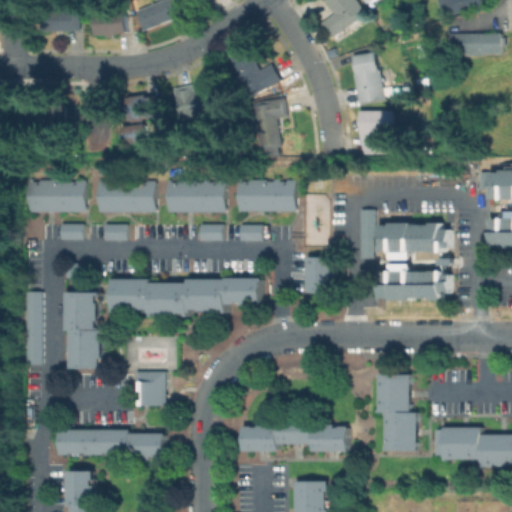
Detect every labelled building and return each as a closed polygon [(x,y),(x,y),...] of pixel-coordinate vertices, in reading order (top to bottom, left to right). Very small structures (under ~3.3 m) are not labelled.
[(179,0),(185,15),(147,30),(145,27),(146,27),(139,9),(163,0),(179,0)] [(360,0),(368,12),(333,37),(322,21),(336,12),(328,0),(360,0)] [(484,0),(486,4),(451,14),(447,0),(484,0)] [(98,7),(99,13),(129,11),(130,32),(117,33),(118,36),(110,36),(110,33),(99,34),(98,15),(90,16),(90,7),(98,7)] [(85,9),(85,29),(46,29),(46,9),(85,9)] [(504,32),(504,36),(508,36),(508,45),(504,45),(504,52),(485,52),(485,54),(470,54),(470,53),(451,53),(451,45),(447,45),(447,36),(451,36),(451,32),(504,32)] [(251,47),(263,69),(275,63),(284,79),(254,95),(233,56),(251,47)] [(388,98),(362,103),(356,73),(360,72),(357,54),(379,50),(388,98)] [(195,83),(197,90),(221,85),(227,109),(185,119),(179,96),(177,87),(195,83)] [(150,93),(150,96),(163,94),(166,115),(134,119),(131,96),(150,93)] [(285,145),(263,149),(256,101),(288,96),(291,115),(280,117),(285,145)] [(70,97),(70,131),(68,131),(68,138),(44,138),(45,131),(31,131),(31,126),(25,126),(25,116),(31,116),(31,111),(49,111),(49,97),(70,97)] [(408,112),(407,134),(397,134),(395,152),(366,152),(363,121),(364,110),(398,109),(398,112),(408,112)] [(126,143),(149,141),(147,123),(124,125),(126,143)] [(511,167),(511,197),(491,197),(491,167),(511,167)] [(29,178),(87,178),(87,210),(29,210),(29,178)] [(169,178),(226,178),(226,210),(169,210),(169,178)] [(238,178),(296,178),(296,210),(238,210),(238,178)] [(99,179),(157,179),(157,211),(99,211),(99,179)] [(492,216),(505,217),(506,202),(493,202),(492,216)] [(380,208),(380,257),(363,258),(363,208),(380,208)] [(511,212),(511,246),(492,246),(492,212),(511,212)] [(456,221),(456,253),(387,253),(387,221),(456,221)] [(61,222),(84,222),(84,238),(61,238),(61,222)] [(105,223),(128,223),(128,239),(105,239),(105,223)] [(201,223),(223,223),(223,239),(201,239),(201,223)] [(240,223),(263,223),(263,239),(240,239),(240,223)] [(307,291),(334,292),(334,256),(308,255),(307,291)] [(452,267),(451,299),(379,299),(380,267),(452,267)] [(114,277),(152,278),(152,281),(189,281),(189,277),(227,278),(227,276),(263,276),(262,303),(227,303),(227,311),(189,311),(189,315),(151,315),(151,311),(113,311),(114,277)] [(42,364),(43,291),(27,291),(26,364),(42,364)] [(68,291),(101,291),(101,329),(104,329),(104,367),(72,367),(72,329),(68,329),(68,291)] [(166,370),(136,370),(136,380),(141,380),(141,404),(166,404),(166,370)] [(378,373),(412,373),(412,410),(419,410),(419,449),(385,449),(385,411),(378,411),(378,373)] [(244,425),(244,449),(279,450),(279,443),(313,443),(313,450),(349,450),(349,424),(313,424),(313,419),(278,418),(278,425),(244,425)] [(511,432),(483,433),(483,426),(435,427),(435,454),(444,454),(444,459),(481,459),(482,465),(511,464),(511,432)] [(60,453),(165,455),(166,432),(131,431),(131,428),(60,428),(60,453)] [(70,506),(73,506),(73,511),(96,511),(96,469),(69,470),(70,506)] [(295,511),(295,479),(329,479),(329,511),(295,511)]
